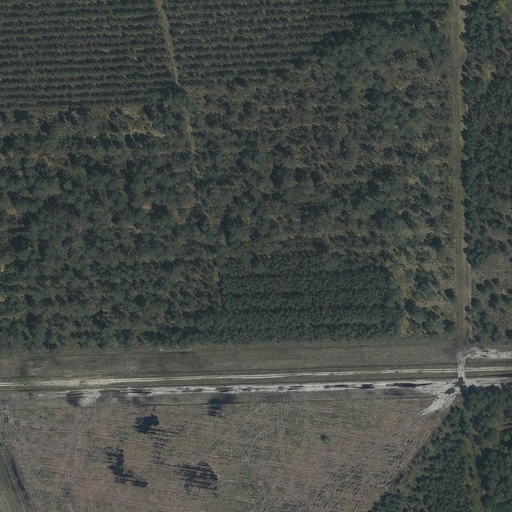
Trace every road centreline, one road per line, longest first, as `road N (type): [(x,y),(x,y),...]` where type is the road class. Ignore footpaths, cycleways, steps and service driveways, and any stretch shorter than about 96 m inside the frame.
road 1 (track): [(493,511),(465,352),(460,0)]
road 2 (track): [(0,376),(511,351)]
